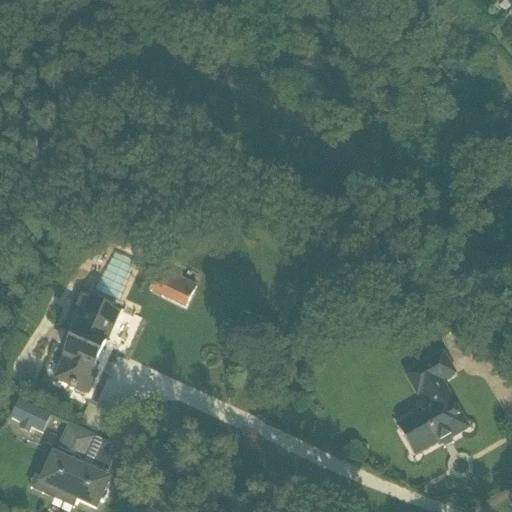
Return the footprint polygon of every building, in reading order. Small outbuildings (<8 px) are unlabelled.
[(348,286),(351,279),(348,273),(342,270),(336,273),(333,280),(336,286),(342,289),(348,286)] [(161,271),(150,292),(186,310),(197,289),(161,271)] [(56,382),(88,396),(97,374),(93,373),(119,315),(83,298),(81,298),(73,317),(82,322),(56,382)] [(439,447),(468,430),(440,383),(454,375),(443,357),(417,372),(405,379),(417,400),(421,398),(428,411),(421,415),(422,416),(399,429),(415,458),(438,445),(439,447)] [(19,404),(11,422),(44,437),(52,419),(19,404)] [(94,430),(121,442),(127,429),(100,417),(94,430)] [(78,467),(82,460),(84,461),(95,437),(69,425),(58,449),(59,450),(56,457),(54,457),(51,465),(49,464),(44,476),(45,477),(42,484),(96,509),(99,502),(103,503),(107,498),(108,491),(105,490),(109,481),(78,467)]
